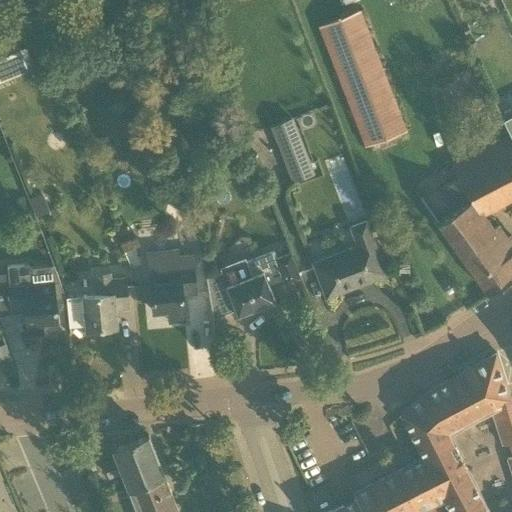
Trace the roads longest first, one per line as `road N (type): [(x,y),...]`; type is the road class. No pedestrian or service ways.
road 1 (residential): [(252,399),(366,385),(414,370),(511,304)]
road 2 (residential): [(28,417),(252,399)]
